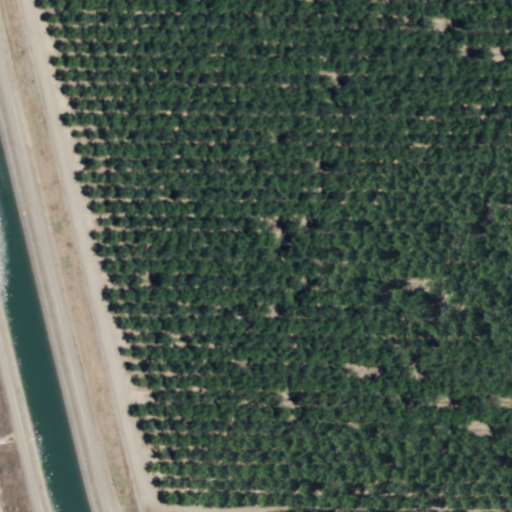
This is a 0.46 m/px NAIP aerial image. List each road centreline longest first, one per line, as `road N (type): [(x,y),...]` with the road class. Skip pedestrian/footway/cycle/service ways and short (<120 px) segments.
road 1 (track): [(216,511),(160,507),(142,486),(24,0)]
road 2 (track): [(108,511),(0,74)]
